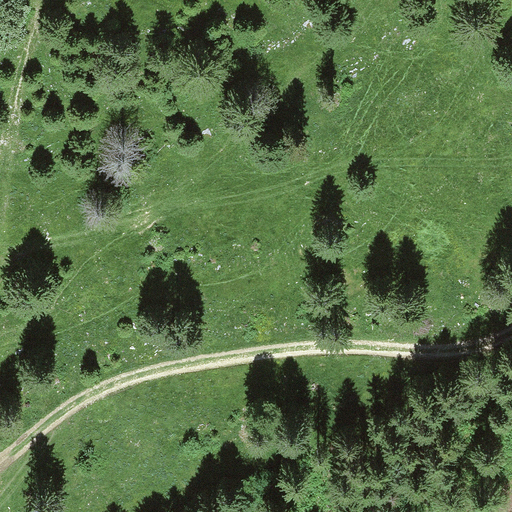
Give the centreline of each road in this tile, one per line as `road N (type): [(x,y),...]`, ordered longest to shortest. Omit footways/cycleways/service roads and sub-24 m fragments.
road 1 (track): [(511,332),(445,350),(327,347),(182,365),(100,386),(0,460)]
road 2 (track): [(35,0),(0,196)]
